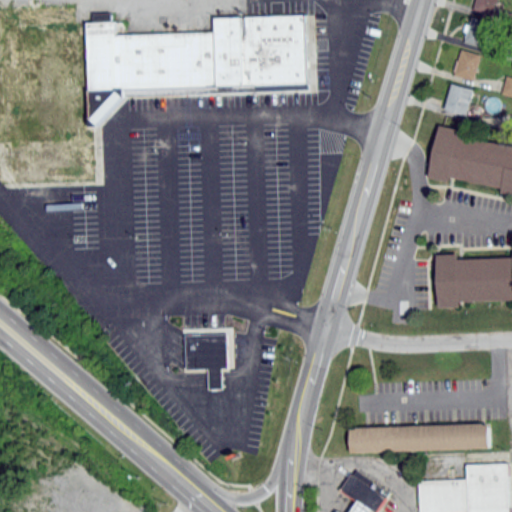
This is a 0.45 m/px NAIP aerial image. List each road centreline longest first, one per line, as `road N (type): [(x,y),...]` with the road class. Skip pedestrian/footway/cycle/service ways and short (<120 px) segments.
road 1 (tertiary): [(289,511),(294,442),(420,0)]
road 2 (secondary): [(213,501),(0,318)]
road 3 (residential): [(323,331),(384,342),(511,338)]
road 4 (tertiary): [(294,442),(274,478),(244,499),(189,480)]
